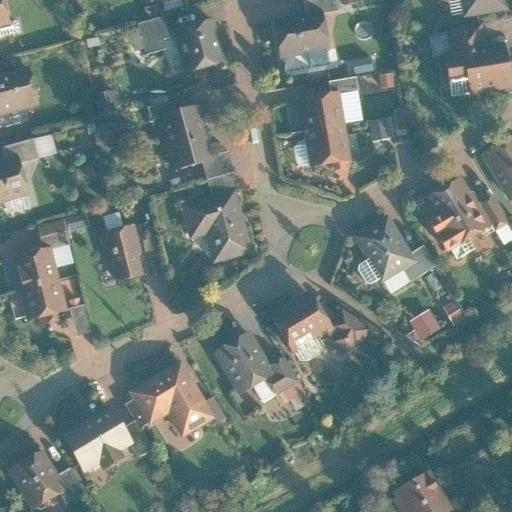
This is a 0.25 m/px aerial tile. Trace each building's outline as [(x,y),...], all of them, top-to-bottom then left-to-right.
[(0,0),(0,39),(16,35),(18,31),(17,25),(10,22),(8,24),(0,0)] [(301,0),(303,14),(320,11),(321,16),(335,13),(333,0),(301,0)] [(458,0),(462,19),(507,12),(505,0),(458,0)] [(321,16),(320,11),(303,14),(269,19),(275,60),(326,53),(321,16)] [(168,38),(163,18),(135,25),(143,57),(164,51),(161,40),(168,38)] [(223,64),(211,21),(170,32),(182,75),(223,64)] [(450,98),(511,90),(502,44),(484,46),(482,28),(445,33),(448,57),(444,57),(450,98)] [(0,116),(37,107),(27,69),(0,76),(0,116)] [(328,84),(330,95),(338,94),(356,91),(354,80),(328,84)] [(96,92),(98,115),(117,113),(116,91),(96,92)] [(295,101),(302,134),(343,126),(338,94),(330,95),(295,101)] [(154,119),(172,114),(169,104),(145,111),(148,121),(154,119)] [(212,161),(197,107),(172,114),(154,119),(169,173),(200,165),(212,161)] [(407,144),(403,117),(390,119),(393,146),(407,144)] [(343,126),(302,134),(308,172),(350,164),(343,126)] [(511,137),(480,157),(509,204),(511,201),(511,137)] [(0,149),(0,153),(3,164),(15,160),(17,166),(35,160),(30,141),(0,149)] [(227,157),(212,161),(200,165),(204,182),(232,175),(227,157)] [(17,166),(15,160),(3,164),(0,164),(0,204),(25,198),(17,166)] [(237,191),(232,175),(204,182),(209,199),(232,192),(237,191)] [(493,233),(508,225),(490,197),(476,206),(460,180),(421,202),(432,220),(426,224),(444,256),(490,228),(493,233)] [(250,255),(232,192),(209,199),(177,208),(188,243),(204,238),(211,266),(250,255)] [(30,197),(13,202),(15,211),(32,207),(30,197)] [(410,255),(386,217),(349,238),(379,286),(402,273),(416,266),(410,255)] [(140,257),(133,227),(98,235),(105,264),(98,266),(103,285),(114,282),(114,285),(141,278),(137,258),(140,257)] [(422,248),(410,255),(416,266),(402,273),(409,284),(434,268),(422,248)] [(9,263),(17,293),(57,282),(49,252),(9,263)] [(57,282),(17,293),(25,323),(65,312),(57,282)] [(328,327),(308,297),(266,321),(290,357),(316,341),(322,347),(325,345),(346,360),(353,351),(355,352),(369,332),(340,311),(328,327)] [(411,321),(422,339),(442,327),(430,309),(411,321)] [(269,368),(249,334),(211,356),(238,400),(263,385),(272,399),(298,384),(282,360),(269,368)] [(214,422),(180,365),(128,395),(133,402),(149,426),(150,428),(167,419),(181,441),(214,422)] [(122,410),(132,426),(136,432),(149,426),(133,402),(122,410)] [(128,450),(132,448),(122,431),(111,412),(58,439),(81,477),(96,468),(99,474),(123,461),(119,455),(128,450)] [(132,426),(122,431),(132,448),(128,450),(135,461),(149,452),(136,432),(132,426)] [(56,478),(40,452),(5,474),(28,511),(32,511),(57,498),(66,493),(56,478)] [(67,471),(56,478),(66,493),(57,498),(63,507),(81,496),(67,471)] [(449,511),(428,474),(391,494),(401,511),(449,511)]
